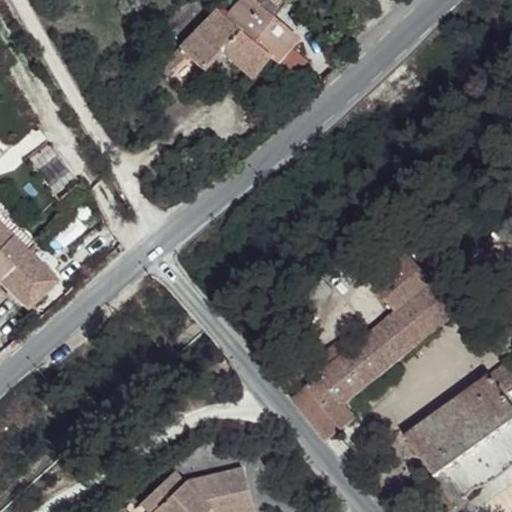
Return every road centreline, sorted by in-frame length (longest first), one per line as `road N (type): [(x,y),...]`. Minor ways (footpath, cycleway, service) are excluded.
road 1 (tertiary): [(438,0),(147,252)]
road 2 (tertiary): [(363,511),(147,252)]
road 3 (unknown): [(268,394),(136,452),(60,511)]
road 4 (tertiary): [(147,252),(0,379)]
